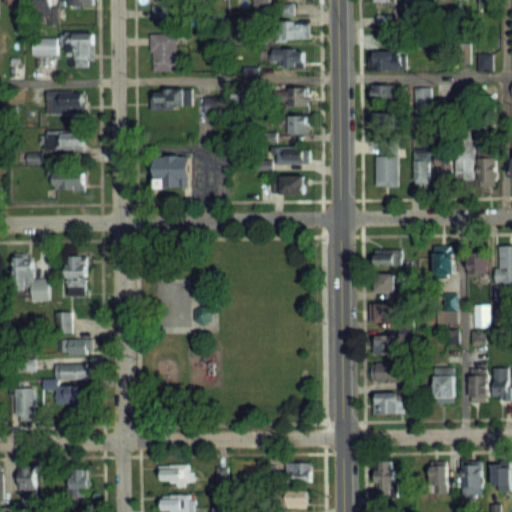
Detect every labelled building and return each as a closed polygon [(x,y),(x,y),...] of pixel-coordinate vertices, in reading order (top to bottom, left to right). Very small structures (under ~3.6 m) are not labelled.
[(6,0),(6,12),(28,12),(27,0),(6,0)] [(32,0),(33,21),(52,21),(51,0),(32,0)] [(265,0),(253,0),(254,10),(266,9),(265,0)] [(152,17),(174,16),(173,3),(152,4),(152,17)] [(309,21),(280,21),(280,38),(309,38),(309,21)] [(75,65),(94,65),(94,31),(64,31),(64,54),(75,54),(75,65)] [(176,32),(151,32),(151,69),(176,70),(176,32)] [(57,37),(32,37),(32,54),(57,54),(57,37)] [(304,66),(304,48),(272,48),(272,66),(304,66)] [(407,69),(407,49),(372,49),(372,69),(407,69)] [(396,100),(396,84),(372,84),(372,100),(396,100)] [(289,86),(289,105),(308,105),(308,86),(289,86)] [(192,88),(152,87),(151,106),(192,107),(192,88)] [(431,87),(415,87),(415,105),(431,105),(431,87)] [(84,90),(47,90),(47,112),(83,112),(84,90)] [(373,128),(397,128),(397,111),(373,111),(373,128)] [(308,133),(308,114),(288,114),(288,133),(308,133)] [(84,131),(45,131),(45,149),(84,149),(84,131)] [(475,180),(475,133),(459,133),(459,180),(475,180)] [(310,163),(310,145),(272,145),(272,163),(310,163)] [(480,185),(497,185),(497,150),(480,150),(480,185)] [(399,186),(399,151),(377,151),(377,186),(399,186)] [(454,153),(437,153),(437,181),(454,181),(454,153)] [(415,183),(430,183),(430,155),(415,155),(415,183)] [(188,156),(188,187),(154,188),(154,157),(188,156)] [(85,171),(54,171),(54,190),(85,190),(85,171)] [(274,193),(307,193),(307,175),(274,175),(274,193)] [(511,245),(497,245),(497,283),(511,282),(511,245)] [(402,248),(375,248),(375,264),(402,264),(402,248)] [(454,273),(454,248),(435,248),(435,273),(454,273)] [(470,273),(488,273),(488,252),(470,252),(470,273)] [(31,298),(50,298),(50,277),(33,277),(33,254),(14,254),(15,285),(31,285),(31,298)] [(88,294),(88,254),(67,254),(67,294),(88,294)] [(397,273),(375,272),(375,291),(396,291),(397,273)] [(446,292),(446,323),(459,323),(459,292),(446,292)] [(375,320),(398,320),(398,302),(375,302),(375,320)] [(203,324),(211,318),(211,309),(203,304),(194,308),(194,319),(203,324)] [(62,332),(73,331),(72,311),(61,311),(62,332)] [(400,335),(376,335),(376,354),(400,354),(400,335)] [(61,338),(61,354),(94,354),(94,338),(61,338)] [(94,378),(94,363),(56,363),(56,378),(94,378)] [(409,363),(374,363),(374,381),(409,381),(409,363)] [(456,401),(456,367),(436,367),(436,401),(456,401)] [(494,399),(510,399),(510,367),(494,367),(494,399)] [(469,369),(469,401),(489,401),(489,369),(469,369)] [(56,401),(88,401),(88,386),(56,386),(56,401)] [(38,407),(38,387),(12,387),(12,407),(38,407)] [(404,412),(404,391),(375,391),(375,412),(404,412)] [(463,459),(463,497),(483,497),(483,459),(463,459)] [(448,460),(431,460),(431,491),(448,491),(448,460)] [(312,461),(289,461),(289,481),(312,481),(312,461)] [(376,461),(377,495),(397,494),(396,461),(376,461)] [(511,489),(511,487),(511,461),(493,461),(493,489),(511,489)] [(193,462),(162,462),(162,483),(193,483),(193,462)] [(21,504),(36,504),(36,467),(21,467),(21,504)] [(227,468),(218,468),(218,481),(227,481),(227,468)] [(69,469),(69,496),(89,496),(89,469),(69,469)] [(286,489),(286,507),(308,507),(308,489),(286,489)] [(195,511),(195,494),(162,494),(162,511),(195,511)]
